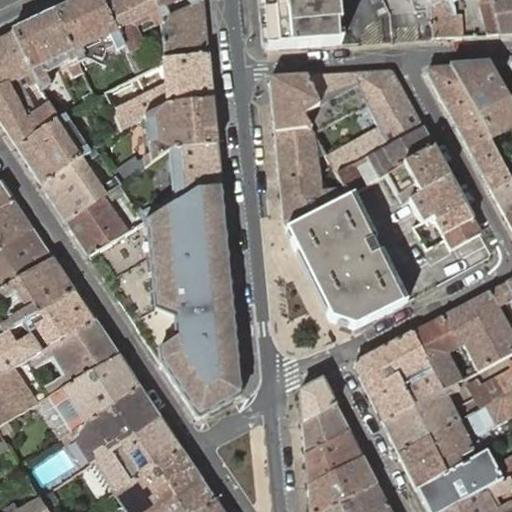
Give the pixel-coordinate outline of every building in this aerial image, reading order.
[(74,54),(82,50),(109,37),(118,54),(124,50),(100,0),(83,0),(54,14),(74,54)] [(100,0),(124,50),(127,56),(139,50),(129,28),(158,14),(152,0),(100,0)] [(188,0),(192,8),(203,3),(202,0),(152,0),(158,14),(161,18),(161,23),(168,20),(165,10),(185,0),(188,0)] [(261,0),(266,51),(337,46),(337,45),(342,44),(342,39),(337,40),(333,0),(261,0)] [(449,0),(429,0),(432,9),(444,2),(449,0)] [(489,37),(500,36),(491,0),(479,0),(481,3),(489,37)] [(500,36),(511,35),(511,0),(491,0),(500,36)] [(434,40),(463,38),(461,17),(452,17),(444,2),(432,9),(432,12),(434,40)] [(208,58),(203,3),(192,8),(168,20),(161,23),(165,62),(208,58)] [(54,14),(12,34),(32,74),(38,87),(42,94),(43,93),(51,89),(41,70),(67,57),(73,70),(80,66),(79,65),(74,54),(54,14)] [(129,28),(139,50),(144,47),(136,31),(161,18),(158,14),(129,28)] [(12,34),(0,39),(0,124),(17,150),(37,136),(11,85),(32,74),(12,34)] [(165,62),(165,64),(170,108),(213,104),(208,58),(165,62)] [(511,110),(508,103),(489,67),(450,69),(490,143),(511,131),(511,110)] [(490,143),(450,69),(428,71),(426,76),(472,158),(491,148),(489,143),(490,143)] [(105,95),(121,132),(145,120),(168,108),(150,72),(139,78),(105,95)] [(390,73),(353,76),(367,105),(376,123),(408,105),(392,75),(390,73)] [(353,76),(306,78),(319,108),(302,119),(311,133),(315,139),(327,159),(329,163),(333,170),(337,178),(370,160),(369,160),(389,149),(379,129),(331,156),(323,136),(330,131),(327,126),(353,113),(364,132),(377,124),(376,123),(367,105),(353,76)] [(319,108),(306,78),(271,81),(269,83),(274,135),(311,133),(302,119),(319,108)] [(213,104),(170,108),(168,108),(145,120),(147,125),(150,158),(144,158),(145,161),(138,161),(136,158),(112,175),(116,180),(120,187),(151,166),(170,153),(180,152),(217,149),(213,104)] [(408,105),(376,123),(377,124),(379,129),(389,149),(423,130),(408,105)] [(50,106),(38,111),(47,129),(58,121),(54,114),(50,106)] [(37,136),(17,150),(42,187),(90,153),(86,147),(77,154),(60,128),(69,123),(65,117),(58,121),(47,129),(37,136)] [(77,154),(86,147),(69,123),(60,128),(77,154)] [(423,130),(389,149),(369,160),(370,160),(337,178),(344,191),(350,201),(353,198),(353,197),(387,178),(404,167),(434,150),(423,130)] [(311,133),(274,135),(279,182),(320,178),(319,166),(329,163),(327,159),(315,139),(311,133)] [(491,148),(472,158),(492,195),(511,186),(508,179),(491,148)] [(220,191),(217,149),(180,152),(170,153),(174,193),(175,206),(197,192),(220,191)] [(90,153),(42,187),(67,224),(120,187),(116,180),(100,191),(82,166),(98,155),(95,150),(90,153)] [(449,178),(434,150),(404,167),(387,178),(403,206),(409,203),(449,178)] [(320,178),(279,182),(283,226),(286,233),(350,201),(344,191),(322,194),(320,178)] [(464,207),(449,178),(409,203),(423,226),(434,220),(436,224),(464,207)] [(0,209),(13,202),(0,184),(0,183),(0,209)] [(511,186),(492,195),(505,219),(511,215),(511,186)] [(124,194),(120,187),(67,224),(89,259),(130,234),(108,205),(124,194)] [(224,230),(220,191),(197,192),(175,206),(152,220),(153,228),(153,240),(169,235),(177,233),(224,230)] [(175,206),(174,193),(139,215),(145,225),(152,220),(175,206)] [(402,306),(350,201),(286,233),(330,322),(355,330),(402,306)] [(0,209),(0,250),(32,232),(13,202),(0,209)] [(481,236),(464,207),(436,224),(434,220),(423,226),(413,232),(426,253),(445,243),(451,252),(481,236)] [(152,220),(145,225),(147,228),(154,298),(168,302),(172,345),(159,354),(160,366),(197,420),(199,421),(241,399),(224,230),(177,233),(169,235),(153,240),(153,228),(152,220)] [(0,291),(6,288),(52,261),(32,232),(0,250),(0,291)] [(0,328),(4,335),(75,294),(52,261),(6,288),(0,291),(0,303),(0,304),(11,298),(15,294),(25,310),(20,311),(8,318),(10,322),(0,328)] [(511,281),(497,289),(507,305),(511,302),(511,281)] [(439,320),(456,352),(464,347),(478,374),(495,365),(511,355),(511,334),(499,310),(507,305),(497,289),(439,320)] [(11,298),(0,304),(8,318),(20,311),(25,310),(15,294),(11,298)] [(0,378),(14,370),(31,361),(94,323),(75,294),(4,335),(0,337),(0,378)] [(411,334),(444,393),(455,386),(460,384),(462,383),(448,356),(456,352),(439,320),(411,334)] [(56,395),(118,358),(94,323),(31,361),(37,370),(52,361),(62,379),(50,385),(56,395)] [(354,368),(382,425),(444,393),(411,334),(355,365),(354,368)] [(72,435),(139,389),(118,358),(56,395),(49,399),(72,435)] [(511,363),(509,366),(511,371),(511,372),(480,390),(476,384),(467,388),(474,400),(452,412),(445,400),(459,393),(455,386),(444,393),(382,425),(398,457),(459,425),(466,421),(486,408),(486,410),(494,405),(511,395),(511,363)] [(0,427),(6,424),(18,417),(35,407),(14,370),(0,378),(0,427)] [(302,427),(335,409),(321,383),(299,394),(302,427)] [(160,421),(139,389),(72,435),(62,442),(65,447),(75,440),(93,466),(160,421)] [(511,419),(511,395),(494,405),(486,410),(496,428),(511,419)] [(37,406),(62,442),(72,435),(49,399),(37,406)] [(489,432),(496,428),(486,410),(486,408),(466,421),(470,430),(472,429),(477,437),(488,431),(489,432)] [(349,435),(335,409),(302,427),(305,458),(349,435)] [(181,452),(160,421),(93,466),(97,473),(103,469),(115,486),(110,490),(114,496),(181,452)] [(398,457),(416,492),(470,462),(468,457),(474,453),(459,425),(398,457)] [(362,461),(349,435),(305,458),(308,489),(362,461)] [(61,450),(30,471),(40,487),(72,466),(61,450)] [(158,511),(202,483),(181,452),(114,496),(110,499),(113,504),(117,501),(124,511),(158,511)] [(416,492),(426,511),(450,511),(503,483),(503,484),(511,478),(511,461),(502,468),(505,474),(500,477),(487,453),(470,462),(416,492)] [(327,511),(375,486),(362,461),(308,489),(309,511),(327,511)] [(103,469),(97,473),(110,490),(115,486),(103,469)] [(511,511),(511,478),(503,484),(503,483),(450,511),(511,511)] [(203,511),(215,503),(202,483),(158,511),(203,511)] [(388,511),(375,486),(327,511),(388,511)] [(51,494),(39,502),(45,511),(57,503),(51,494)] [(39,502),(39,500),(19,511),(46,511),(45,511),(39,502)] [(221,511),(215,503),(203,511),(221,511)]
